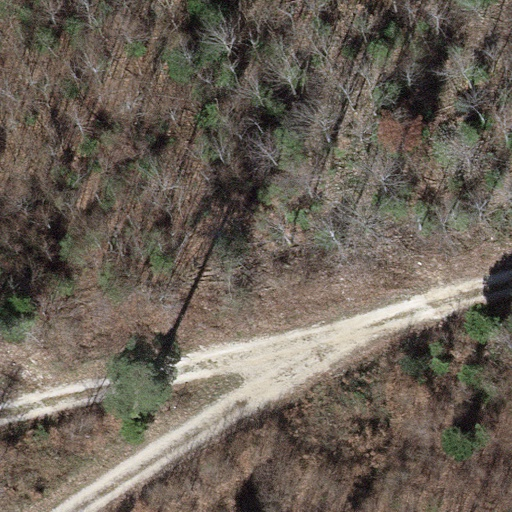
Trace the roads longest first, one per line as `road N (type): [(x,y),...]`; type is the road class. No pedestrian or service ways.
road 1 (track): [(0,412),(197,363),(320,347),(511,285)]
road 2 (track): [(83,511),(320,347)]
